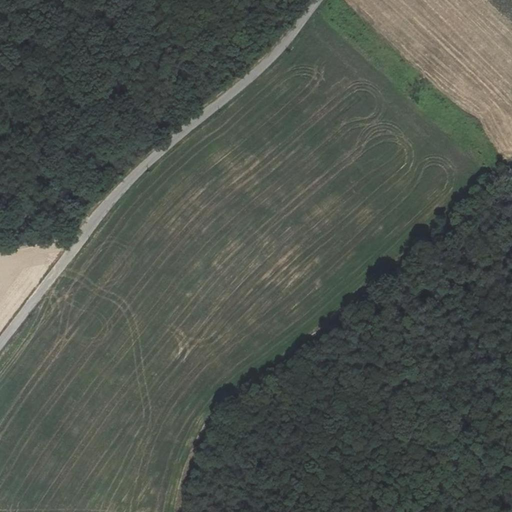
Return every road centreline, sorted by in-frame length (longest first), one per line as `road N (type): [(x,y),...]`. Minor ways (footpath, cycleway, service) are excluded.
road 1 (track): [(180,511),(200,441),(227,405),(378,286),(511,164)]
road 2 (unclassified): [(318,0),(274,56),(112,198),(0,344)]
